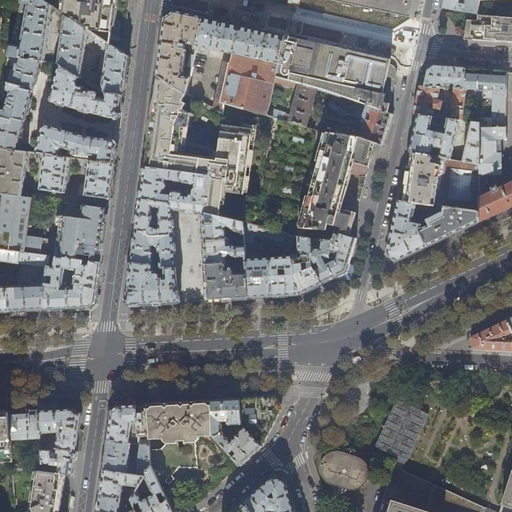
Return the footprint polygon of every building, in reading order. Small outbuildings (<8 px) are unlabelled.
[(43,0),(22,0),(8,57),(21,59),(42,61),(45,62),(52,6),(43,0)] [(43,0),(52,6),(65,14),(88,29),(98,36),(122,52),(129,0),(43,0)] [(381,9),(411,16),(414,0),(337,0),(345,2),(381,9)] [(459,3),(459,0),(444,0),(443,8),(450,9),(469,12),(468,14),(478,15),(480,0),(466,0),(465,5),(459,3)] [(197,46),(204,17),(189,14),(175,11),(165,18),(162,35),(161,48),(157,76),(185,93),(189,77),(182,76),(186,50),(184,48),(184,47),(184,44),(181,43),(181,40),(187,41),(187,43),(197,46)] [(88,29),(65,14),(62,40),(59,40),(59,45),(61,45),(59,64),(60,65),(80,78),(82,79),(88,29)] [(511,42),(511,17),(480,15),(478,40),(503,42),(511,42)] [(223,22),(204,17),(197,46),(195,52),(206,54),(208,48),(233,54),(239,25),(223,22)] [(264,31),(239,25),(233,54),(221,104),(224,105),(224,103),(267,115),(268,108),(274,83),(275,77),(278,65),(284,40),(285,36),(264,31)] [(122,52),(98,36),(95,41),(100,44),(99,45),(107,53),(105,67),(102,66),(101,74),(90,72),(88,84),(89,84),(102,92),(124,95),(127,76),(128,65),(129,57),(122,52)] [(292,42),(284,40),(278,65),(275,77),(321,90),(332,94),(388,113),(389,107),(390,103),(390,100),(396,76),(395,68),(395,67),(394,67),(393,66),(390,64),(391,60),(379,57),(293,37),(292,42)] [(33,92),(42,61),(21,59),(20,64),(17,64),(15,71),(17,72),(16,76),(12,77),(4,75),(3,81),(23,86),(23,87),(23,88),(33,92)] [(77,83),(80,78),(60,65),(51,100),(52,102),(73,107),(77,96),(78,96),(79,92),(84,93),(84,92),(86,90),(84,88),(84,87),(78,85),(77,83)] [(427,77),(425,87),(441,88),(444,88),(445,83),(447,83),(447,85),(450,85),(450,83),(455,84),(455,88),(465,89),(466,69),(451,68),(435,66),(428,71),(427,77)] [(466,69),(465,89),(479,90),(480,81),(485,82),(484,86),(482,86),(482,90),(493,91),(506,92),(507,72),(493,71),(485,70),(466,69)] [(185,93),(157,76),(152,117),(145,167),(182,172),(209,176),(204,213),(218,217),(220,206),(223,206),(225,193),(245,196),(254,130),(223,125),(219,152),(216,152),(215,157),(209,157),(209,158),(186,155),(192,115),(185,111),(187,102),(183,101),(185,93)] [(388,113),(332,94),(327,108),(338,112),(338,114),(346,116),(346,114),(365,120),(361,131),(349,127),(348,130),(336,126),(318,121),(317,124),(308,122),(316,92),(320,93),(321,90),(275,77),(274,83),(298,89),(291,114),(268,108),(267,115),(279,118),(323,131),(360,137),(376,143),(383,146),(388,131),(393,115),(388,113)] [(25,121),(33,92),(23,88),(23,87),(23,86),(3,81),(0,91),(0,95),(6,97),(7,90),(11,92),(6,110),(3,111),(2,106),(0,105),(0,117),(14,121),(14,118),(25,121)] [(441,88),(425,87),(420,87),(417,99),(414,113),(419,114),(433,117),(435,109),(441,110),(443,101),(438,100),(441,88)] [(479,90),(465,89),(455,88),(454,119),(459,120),(462,120),(465,101),(481,102),(482,90),(479,90)] [(122,108),(124,95),(102,92),(102,95),(98,96),(98,95),(98,93),(97,92),(96,92),(87,91),(86,90),(84,92),(84,93),(79,92),(78,96),(77,96),(73,107),(109,117),(116,117),(122,113),(122,108)] [(505,127),(506,92),(493,91),(492,122),(480,122),(480,123),(480,128),(505,127)] [(438,118),(433,117),(419,114),(415,129),(410,152),(412,153),(480,164),(480,128),(480,123),(472,122),(464,159),(451,156),(459,120),(454,119),(445,118),(442,132),(437,131),(437,132),(431,131),(432,126),(436,127),(438,118)] [(14,121),(0,117),(0,123),(2,126),(0,133),(0,148),(17,151),(25,121),(14,118),(14,121)] [(374,148),(376,143),(360,137),(323,131),(279,118),(277,123),(283,125),(261,201),(258,227),(291,236),(299,237),(303,238),(305,231),(309,230),(309,229),(321,229),(319,240),(333,240),(333,238),(334,232),(341,234),(350,237),(351,232),(356,213),(340,208),(341,204),(352,162),(369,167),(374,148)] [(63,147),(69,149),(70,144),(67,143),(70,132),(46,125),(43,126),(37,154),(45,154),(58,156),(59,150),(63,147)] [(505,127),(480,128),(480,164),(480,175),(486,175),(501,174),(501,154),(497,154),(497,139),(505,139),(505,127)] [(70,144),(69,149),(75,151),(75,156),(91,158),(90,161),(115,164),(116,158),(117,153),(118,146),(113,140),(88,137),(70,132),(67,143),(70,144)] [(27,152),(17,151),(0,148),(0,161),(2,161),(0,178),(0,193),(23,197),(29,152),(27,152)] [(480,175),(480,164),(412,153),(410,161),(402,187),(399,201),(427,204),(432,205),(445,206),(480,210),(480,197),(480,175)] [(78,159),(58,156),(45,154),(40,190),(65,193),(66,189),(68,190),(72,162),(77,163),(78,159)] [(112,186),(115,164),(90,161),(87,160),(84,184),(80,183),(78,195),(110,199),(112,186)] [(182,172),(145,167),(142,185),(141,199),(172,203),(173,192),(169,191),(169,194),(163,193),(164,189),(165,188),(166,187),(167,186),(167,184),(166,182),(167,179),(174,180),(177,182),(181,183),(182,172)] [(209,176),(182,172),(181,183),(196,185),(196,188),(194,190),(194,195),(187,194),(187,196),(183,196),(183,193),(173,192),(172,203),(172,208),(173,208),(187,210),(203,212),(204,213),(209,176)] [(511,206),(511,181),(497,189),(494,190),(483,195),(480,197),(480,210),(480,222),(511,206)] [(32,198),(23,197),(0,193),(0,249),(21,252),(25,253),(27,236),(32,198)] [(136,230),(147,232),(148,233),(149,235),(151,235),(174,235),(174,224),(173,208),(172,208),(172,203),(141,199),(136,230)] [(427,204),(399,201),(393,225),(387,253),(396,261),(416,252),(428,247),(421,231),(422,225),(413,223),(415,213),(418,214),(418,210),(425,212),(427,204)] [(72,259),(102,263),(105,236),(109,208),(68,203),(66,217),(62,217),(60,234),(63,235),(63,242),(27,236),(25,253),(50,256),(72,259)] [(432,205),(427,204),(425,212),(422,225),(421,231),(428,247),(439,241),(480,222),(480,210),(445,206),(444,213),(446,217),(432,224),(430,220),(428,221),(432,205)] [(206,264),(227,263),(241,261),(247,261),(247,259),(246,245),(245,224),(218,217),(204,213),(203,212),(205,243),(206,264)] [(291,236),(258,227),(245,224),(246,245),(256,245),(258,239),(285,246),(293,245),(291,236)] [(147,232),(136,230),(134,247),(132,262),(146,264),(154,264),(153,245),(155,245),(159,246),(159,251),(162,251),(162,262),(161,262),(161,267),(162,267),(176,267),(175,252),(174,235),(151,235),(149,235),(148,233),(147,232)] [(357,239),(350,237),(341,234),(339,240),(333,238),(333,240),(330,257),(337,259),(349,263),(354,247),(355,243),(357,239)] [(303,238),(299,237),(300,256),(294,256),(296,282),(300,295),(303,293),(322,284),(312,265),(311,240),(303,238)] [(330,257),(333,240),(319,240),(314,240),(311,240),(312,265),(322,284),(332,280),(347,272),(349,263),(337,259),(327,264),(324,256),(330,258),(330,257)] [(0,260),(20,264),(21,252),(0,249),(0,260)] [(50,256),(25,253),(21,252),(20,264),(48,268),(48,266),(49,261),(50,256)] [(71,270),(72,259),(50,256),(49,261),(56,262),(55,267),(48,266),(48,268),(47,274),(47,276),(53,277),(52,284),(46,283),(42,310),(54,309),(69,308),(69,288),(71,270)] [(299,295),(300,295),(296,282),(294,256),(271,258),(273,296),(275,296),(280,296),(299,295)] [(271,258),(247,259),(247,261),(247,267),(247,268),(249,298),(253,297),(273,296),(271,258)] [(98,292),(102,263),(72,259),(71,270),(76,271),(74,288),(69,288),(69,308),(91,307),(97,302),(98,294),(98,292)] [(154,271),(154,264),(146,264),(132,262),(129,284),(127,300),(129,302),(132,304),(178,302),(178,292),(176,267),(162,267),(161,268),(161,269),(162,271),(163,272),(165,273),(165,277),(159,277),(160,276),(159,274),(158,273),(156,274),(154,271)] [(228,268),(227,263),(206,264),(207,279),(208,300),(228,299),(249,298),(247,268),(244,268),(244,272),(240,272),(240,273),(236,274),(234,272),(234,271),(233,270),(232,269),(231,269),(230,270),(228,268)] [(47,276),(47,274),(41,273),(39,284),(37,284),(37,282),(32,282),(33,284),(16,285),(17,296),(11,297),(11,312),(30,311),(42,310),(46,283),(47,276)] [(0,312),(11,312),(11,297),(17,296),(16,285),(0,286),(0,312)] [(91,315),(91,307),(69,308),(70,316),(91,315)] [(511,317),(497,324),(471,337),(473,349),(480,349),(492,350),(511,351),(511,317)] [(255,397),(240,398),(242,424),(244,426),(244,427),(247,421),(247,419),(250,419),(249,433),(261,446),(271,428),(282,407),(275,396),(268,397),(255,397)] [(228,399),(212,400),(215,436),(215,437),(223,433),(223,424),(226,424),(226,421),(228,421),(228,425),(242,424),(240,398),(228,399)] [(158,437),(166,443),(162,449),(150,449),(151,467),(163,493),(166,491),(170,489),(178,481),(172,475),(180,467),(182,469),(197,467),(196,441),(197,441),(200,438),(200,437),(215,436),(212,400),(193,401),(147,404),(149,434),(149,439),(156,439),(158,437)] [(39,410),(58,409),(57,402),(39,403),(39,410)] [(429,416),(397,402),(376,449),(408,463),(429,416)] [(137,425),(136,404),(125,405),(118,406),(112,411),(110,425),(108,440),(131,444),(138,445),(138,430),(131,429),(132,424),(137,425)] [(138,404),(136,404),(137,425),(138,430),(138,445),(142,445),(150,446),(150,442),(142,441),(142,434),(149,434),(147,404),(138,404)] [(60,409),(58,409),(39,410),(41,442),(41,445),(45,444),(45,438),(47,433),(58,433),(57,448),(56,448),(57,453),(51,452),(51,451),(50,450),(42,449),(43,463),(58,466),(57,473),(66,474),(73,475),(75,463),(76,454),(79,433),(82,413),(76,408),(60,409)] [(14,412),(9,412),(11,439),(19,439),(19,442),(21,443),(41,442),(39,410),(14,412)] [(0,412),(0,463),(13,463),(11,439),(9,412),(2,412),(0,412)] [(249,433),(244,427),(244,426),(235,429),(238,433),(236,436),(237,437),(234,440),(232,437),(229,440),(223,433),(215,437),(240,465),(253,454),(261,446),(249,433)] [(131,444),(108,440),(106,455),(104,470),(127,474),(131,444)] [(150,446),(142,445),(136,475),(146,476),(151,467),(150,449),(150,446)] [(358,458),(337,453),(336,453),(333,454),(326,456),(323,459),(320,463),(319,466),(319,472),(320,477),(321,479),(326,485),(329,486),(350,492),(356,491),(360,488),(365,482),(366,479),(367,472),(366,468),(365,465),(361,461),(358,458)] [(163,493),(151,467),(146,476),(145,477),(154,495),(143,500),(138,490),(134,498),(132,500),(138,511),(172,511),(166,499),(161,501),(159,497),(164,494),(163,493)] [(403,472),(393,467),(390,473),(389,475),(377,511),(511,511),(511,496),(508,508),(511,508),(511,511),(475,511),(400,478),(403,472)] [(127,474),(104,470),(102,482),(101,495),(121,499),(122,495),(123,495),(123,491),(126,491),(127,489),(123,489),(124,485),(140,487),(145,477),(146,476),(136,475),(127,474)] [(66,474),(57,473),(37,471),(32,504),(35,504),(34,508),(38,509),(37,511),(60,511),(64,487),(64,486),(66,474)] [(258,489),(246,500),(252,511),(266,511),(269,510),(276,511),(290,511),(295,510),(289,493),(285,479),(273,476),(265,483),(258,489)] [(138,511),(132,500),(134,498),(129,496),(128,500),(132,510),(130,511),(128,508),(121,507),(122,500),(125,500),(125,495),(123,495),(122,495),(121,499),(101,495),(99,507),(98,511),(138,511)] [(252,511),(246,500),(232,511),(252,511)]
